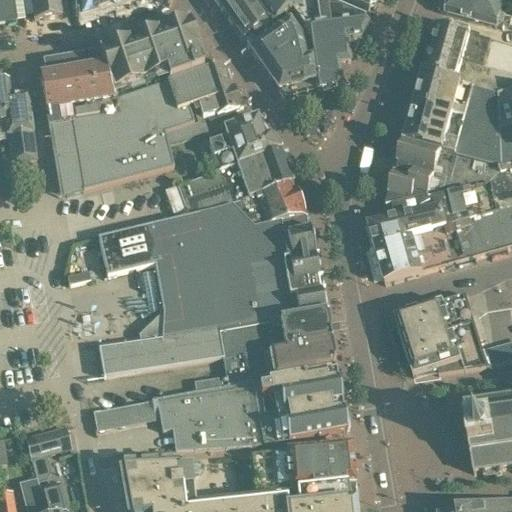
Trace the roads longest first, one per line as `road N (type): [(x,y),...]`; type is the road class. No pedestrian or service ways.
road 1 (residential): [(347,161),(343,255),(390,511)]
road 2 (residential): [(191,3),(291,140),(315,156),(347,161)]
road 3 (residential): [(0,55),(191,3)]
road 4 (residential): [(406,0),(347,161)]
